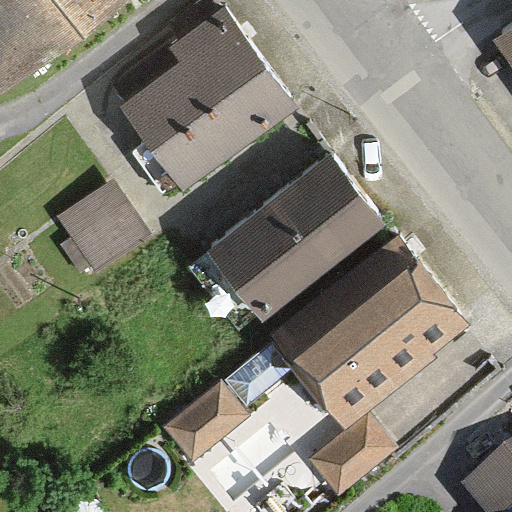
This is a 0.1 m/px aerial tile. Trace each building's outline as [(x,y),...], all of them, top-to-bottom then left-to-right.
[(0,0),(0,80),(115,0),(0,0)] [(315,125),(219,1),(159,47),(94,97),(190,221),(315,125)] [(511,17),(495,30),(511,53),(511,17)] [(334,161),(219,255),(282,332),(397,238),(334,161)] [(116,177),(57,216),(100,280),(159,240),(116,177)] [(430,270),(311,373),(365,436),(485,333),(430,270)] [(230,368),(166,414),(192,450),(256,404),(230,368)] [(511,511),(511,472),(475,501),(483,511),(511,511)]
